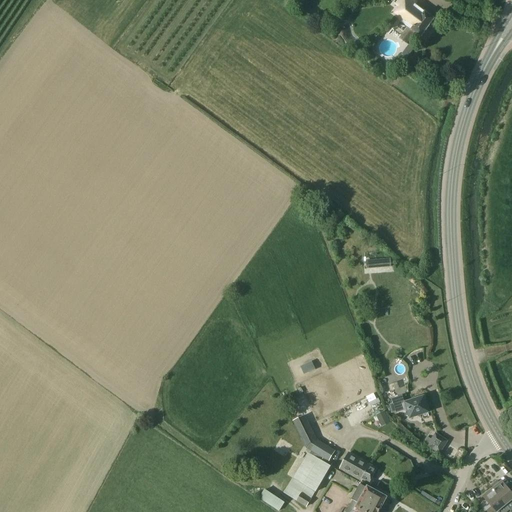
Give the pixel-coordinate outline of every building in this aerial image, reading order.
[(421,37),(435,19),(416,5),(418,3),(413,0),(400,0),(396,5),(408,14),(402,22),(408,27),(399,39),(407,44),(415,32),(421,37)] [(409,45),(405,50),(410,53),(414,49),(409,45)] [(391,259),(366,261),(367,269),(392,267),(391,259)] [(314,361),(303,367),(307,373),(317,367),(314,361)] [(394,404),(390,406),(392,413),(405,409),(406,411),(408,410),(411,418),(412,417),(414,418),(417,417),(418,415),(428,412),(427,411),(429,410),(427,404),(425,405),(423,398),(421,399),(421,398),(411,401),(411,402),(405,404),(402,396),(392,400),(394,404)] [(377,426),(389,422),(386,413),(374,416),(377,426)] [(317,440),(305,416),(292,422),(308,453),(327,464),(329,462),(336,452),(317,440)] [(448,441),(435,433),(427,446),(440,454),(448,441)] [(279,439),(274,451),(285,455),(289,443),(279,439)] [(306,508),(333,464),(329,462),(327,464),(308,453),(284,494),(306,508)] [(360,481),(369,464),(349,453),(340,470),(360,481)] [(364,483),(368,485),(377,469),(369,464),(360,481),(362,482),(361,484),(363,485),(364,483)] [(497,481),(491,486),(493,488),(492,489),(506,506),(511,500),(511,485),(508,489),(502,481),(499,483),(497,481)] [(379,511),(387,498),(367,487),(368,485),(364,483),(363,485),(361,484),(352,500),(353,500),(346,511),(379,511)] [(281,511),(288,502),(268,489),(261,499),(281,511)] [(492,489),(483,497),(487,502),(491,507),(486,511),(508,511),(510,511),(506,506),(492,489)]
